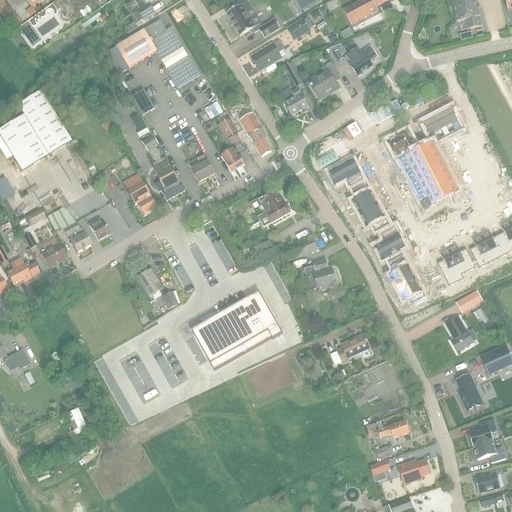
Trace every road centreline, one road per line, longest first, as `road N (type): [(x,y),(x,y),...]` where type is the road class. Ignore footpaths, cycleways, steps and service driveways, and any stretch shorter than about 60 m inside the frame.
road 1 (residential): [(460,511),(418,373),(365,267),(289,152)]
road 2 (residential): [(0,315),(289,152)]
road 3 (residential): [(289,152),(191,0)]
road 4 (residential): [(289,152),(405,70)]
